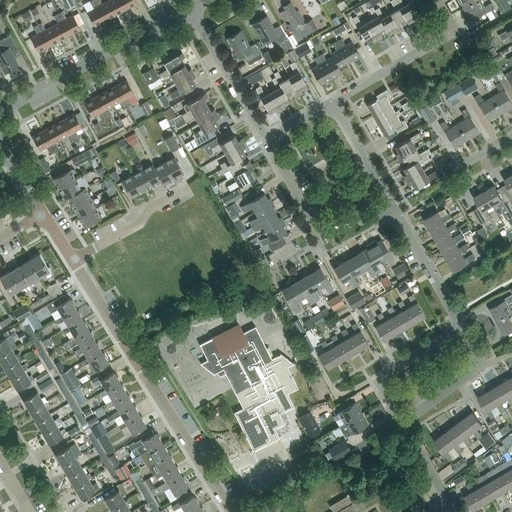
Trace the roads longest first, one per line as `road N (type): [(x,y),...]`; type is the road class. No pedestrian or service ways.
road 1 (residential): [(232,511),(42,213)]
road 2 (unclassified): [(0,111),(190,9)]
road 3 (unclassified): [(267,141),(190,9)]
road 4 (unclassified): [(390,423),(367,384),(458,329)]
road 5 (unknown): [(75,265),(189,187)]
road 6 (unclassified): [(458,329),(396,213)]
road 7 (unclassified): [(332,103),(445,37)]
road 8 (unclassified): [(396,213),(332,103)]
